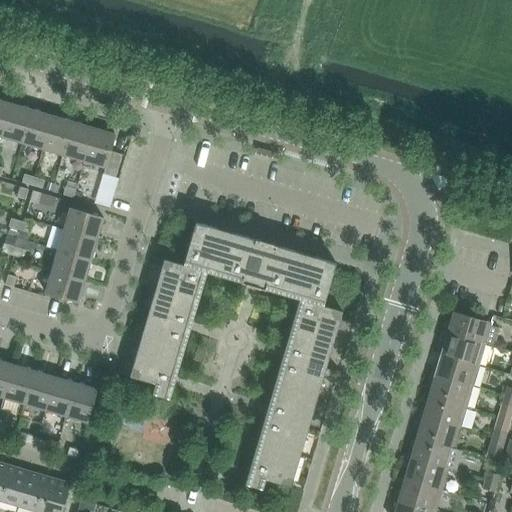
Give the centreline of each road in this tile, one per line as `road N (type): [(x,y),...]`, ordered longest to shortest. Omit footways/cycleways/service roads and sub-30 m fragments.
road 1 (tertiary): [(341,511),(421,239),(415,197),(384,169),(166,103)]
road 2 (residential): [(0,315),(97,344),(166,103)]
road 3 (tertiary): [(166,103),(0,54)]
